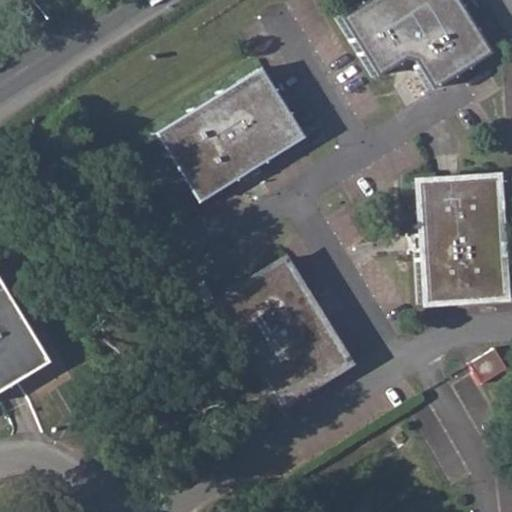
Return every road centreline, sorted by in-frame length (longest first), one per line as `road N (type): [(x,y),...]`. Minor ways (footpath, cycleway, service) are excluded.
road 1 (unknown): [(0,89),(190,499)]
road 2 (residential): [(397,360),(190,499),(145,511)]
road 3 (residential): [(397,360),(294,193)]
road 4 (residential): [(142,511),(63,465),(21,454),(0,463)]
road 5 (residential): [(361,152),(277,21)]
road 6 (primary): [(0,84),(129,0)]
road 7 (residential): [(294,193),(164,272)]
road 8 (residential): [(361,152),(466,87)]
road 9 (residential): [(511,325),(450,330),(397,360)]
